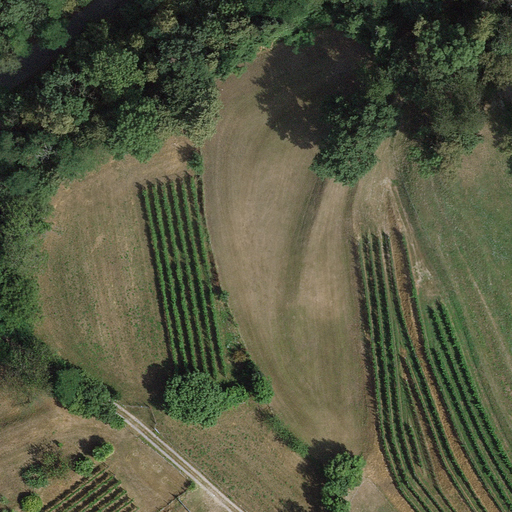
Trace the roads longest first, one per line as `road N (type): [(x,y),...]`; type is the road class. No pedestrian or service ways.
road 1 (track): [(242,511),(122,409),(26,359),(0,336)]
road 2 (track): [(402,128),(446,0)]
